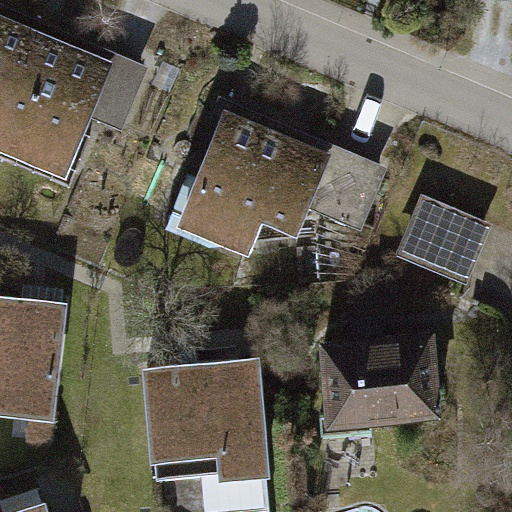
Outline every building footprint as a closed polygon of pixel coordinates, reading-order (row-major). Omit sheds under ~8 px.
[(0,0),(0,100),(37,14),(2,0),(0,0)] [(144,61),(37,14),(0,100),(0,146),(61,173),(90,109),(117,121),(144,61)] [(380,165),(225,99),(178,211),(250,241),(264,207),(299,222),(309,199),(357,219),(380,165)] [(485,223),(415,192),(390,253),(460,285),(485,223)] [(68,300),(0,294),(0,410),(58,416),(68,300)] [(431,330),(312,334),(315,435),(371,433),(371,417),(433,415),(431,330)] [(268,511),(257,357),(139,366),(146,456),(153,456),(155,479),(165,479),(167,511),(180,511),(205,510),(205,511),(268,511)] [(0,511),(46,511),(42,496),(0,507),(0,511)]
